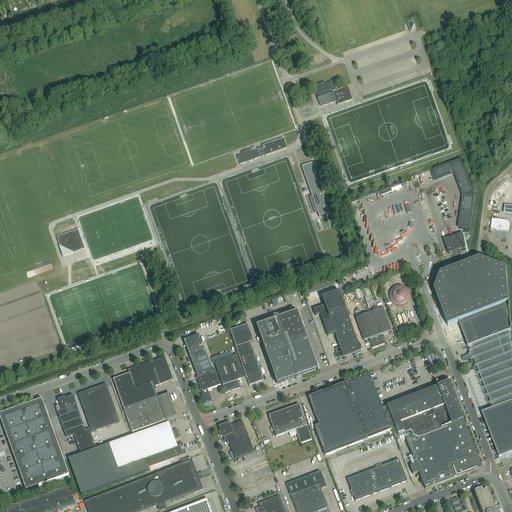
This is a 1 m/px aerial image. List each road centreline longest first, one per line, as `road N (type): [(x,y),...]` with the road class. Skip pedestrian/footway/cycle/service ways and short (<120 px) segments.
road 1 (track): [(276,55),(0,154)]
road 2 (unclassified): [(198,422),(442,337)]
road 3 (unclassified): [(0,402),(163,346),(198,422)]
road 4 (unclassified): [(491,478),(442,337)]
